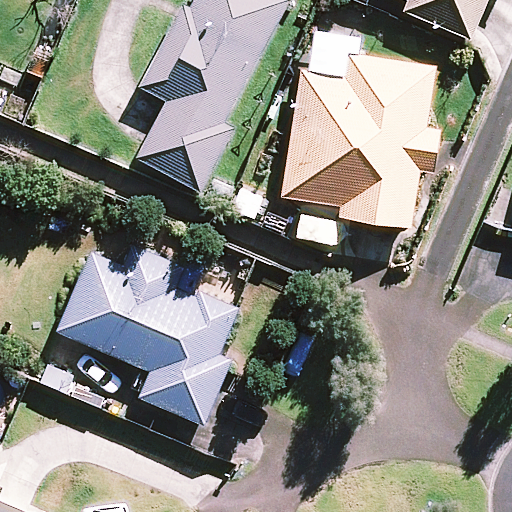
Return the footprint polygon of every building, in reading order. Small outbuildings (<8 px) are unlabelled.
[(289,0),(195,0),(191,9),(184,5),(140,86),(167,101),(137,157),(201,190),(234,128),(224,123),(289,0)] [(407,0),(404,10),(471,38),(487,0),(407,0)] [(437,66),(349,52),(345,78),(303,71),(283,196),(341,205),(340,216),(413,227),(422,170),(434,172),(441,129),(428,127),(437,66)] [(200,276),(135,248),(128,265),(94,250),(59,330),(152,370),(141,395),(203,422),(231,356),(220,352),(239,308),(194,289),(200,276)] [(0,511),(32,511),(0,498),(0,491),(2,486),(0,485),(0,511)]
